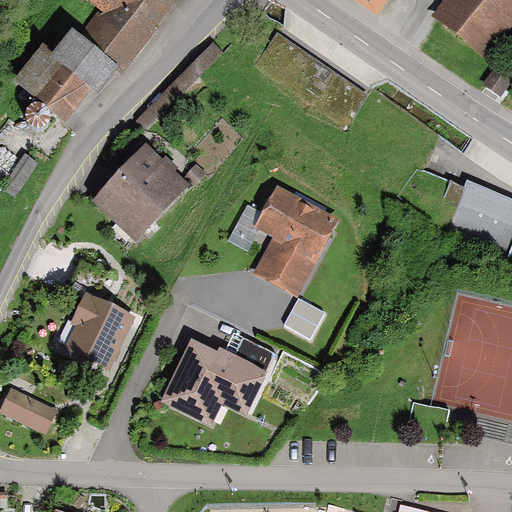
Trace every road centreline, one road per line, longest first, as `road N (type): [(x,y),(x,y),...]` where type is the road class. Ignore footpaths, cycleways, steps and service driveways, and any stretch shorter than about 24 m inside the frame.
road 1 (residential): [(217,0),(78,151),(0,295)]
road 2 (residential): [(156,474),(511,480)]
road 3 (tertiary): [(511,144),(305,0)]
road 4 (residential): [(0,467),(156,474)]
